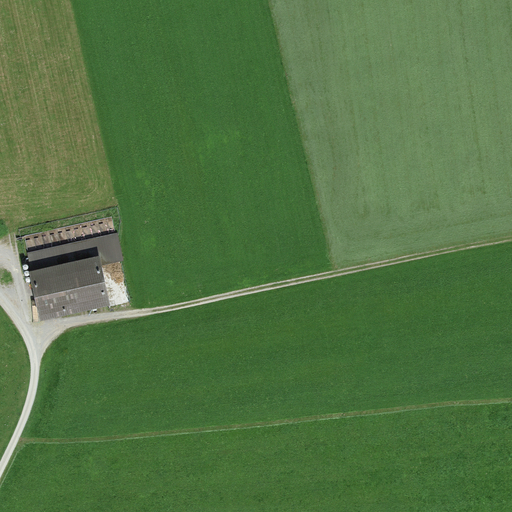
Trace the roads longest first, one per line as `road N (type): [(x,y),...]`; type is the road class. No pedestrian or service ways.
road 1 (track): [(511,238),(89,319),(30,339)]
road 2 (track): [(0,472),(37,371),(30,339),(0,298)]
